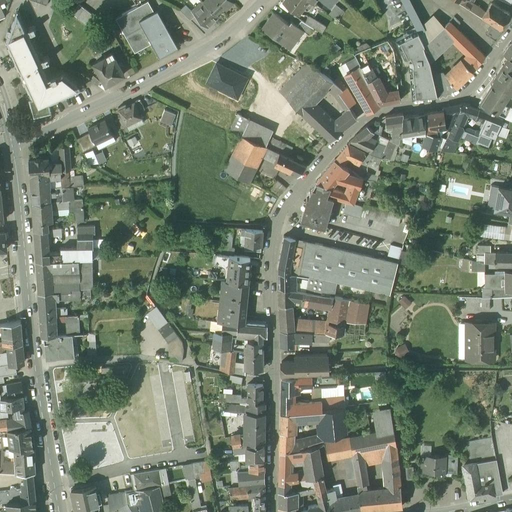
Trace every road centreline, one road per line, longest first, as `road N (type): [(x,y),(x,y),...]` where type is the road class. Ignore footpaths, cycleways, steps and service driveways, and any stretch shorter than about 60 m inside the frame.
road 1 (residential): [(511,35),(451,99),(367,118),(281,214),(271,255),(273,511)]
road 2 (secondary): [(58,511),(35,377),(12,141)]
road 3 (residential): [(12,141),(206,50),(264,0)]
